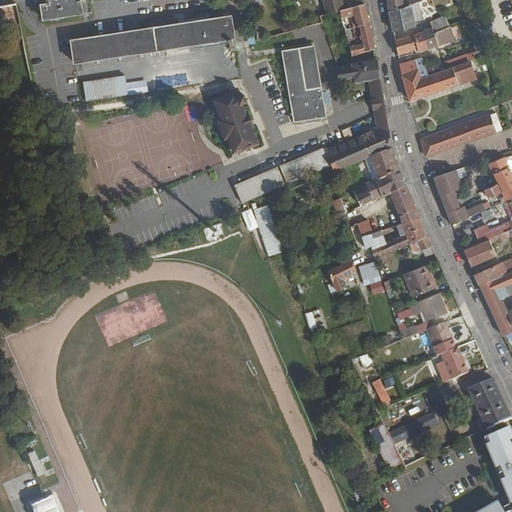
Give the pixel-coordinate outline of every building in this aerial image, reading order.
[(42,5),(44,20),(84,13),(81,0),(47,0),(48,4),(42,5)] [(322,0),(326,14),(340,10),(343,9),(340,0),(322,0)] [(387,0),(388,12),(389,12),(408,6),(410,5),(422,0),(387,0)] [(0,22),(18,19),(15,3),(0,5),(0,22)] [(350,15),(353,27),(356,26),(368,23),(363,3),(362,3),(347,8),(343,9),(340,10),(341,17),(350,15)] [(389,12),(394,32),(415,26),(410,5),(408,6),(389,12)] [(71,40),(75,63),(228,40),(228,43),(233,43),(232,40),(234,39),(231,16),(71,40)] [(431,22),(432,28),(434,33),(450,27),(448,22),(447,23),(445,17),(431,22)] [(356,26),(359,38),(361,38),(362,41),(349,45),(351,56),(374,48),(368,23),(356,26)] [(434,33),(437,43),(439,42),(453,37),(450,27),(434,33)] [(422,31),(428,49),(438,46),(437,43),(434,33),(432,28),(422,31)] [(414,34),(417,50),(418,52),(428,49),(422,31),(414,34)] [(395,41),(399,56),(403,55),(403,53),(417,50),(414,34),(395,41)] [(282,51),(294,122),(324,116),(312,45),(282,51)] [(18,72),(26,109),(36,106),(24,48),(17,50),(21,72),(18,72)] [(446,62),(448,69),(471,61),(481,58),(478,51),(446,62)] [(400,63),(403,76),(418,72),(420,78),(429,76),(423,57),(400,63)] [(324,149),(334,171),(369,156),(391,146),(387,124),(380,81),(376,60),(336,67),(338,82),(352,79),(353,81),(369,80),(376,126),(324,149)] [(429,76),(420,78),(418,72),(403,76),(410,100),(477,77),(471,61),(448,69),(445,70),(441,72),(430,75),(429,76)] [(428,69),(430,75),(441,72),(439,66),(428,69)] [(85,81),(87,100),(128,94),(126,75),(85,81)] [(212,99),(220,118),(216,119),(223,139),(227,137),(233,152),(257,143),(251,126),(252,125),(248,115),(246,116),(242,104),(245,102),(243,95),(238,96),(236,90),(212,99)] [(497,112),(490,115),(496,132),(503,129),(497,112)] [(490,115),(422,140),(426,154),(496,132),(490,115)] [(369,156),(377,177),(398,167),(391,146),(369,156)] [(323,150),(279,169),(286,185),(330,167),(323,150)] [(489,163),(503,190),(511,185),(511,170),(505,156),(489,163)] [(377,177),(364,183),(365,185),(372,199),(380,194),(382,197),(389,193),(404,184),(398,167),(377,177)] [(276,170),(234,188),(242,204),(283,186),(276,170)] [(435,177),(439,188),(461,181),(456,170),(435,177)] [(439,188),(446,204),(458,199),(455,190),(464,188),(462,181),(461,181),(439,188)] [(389,193),(400,224),(420,217),(405,184),(404,184),(389,193)] [(486,190),(490,197),(502,191),(498,184),(486,190)] [(352,191),(360,205),(372,199),(365,185),(352,191)] [(511,185),(503,190),(507,197),(509,200),(511,198),(511,185)] [(338,198),(346,213),(360,205),(352,191),(338,198)] [(330,201),(336,214),(331,217),(335,225),(341,222),(344,228),(349,226),(345,213),(346,213),(338,198),(330,201)] [(491,204),(493,207),(504,202),(502,199),(491,204)] [(449,212),(454,224),(488,209),(486,204),(485,203),(467,211),(465,206),(449,212)] [(267,256),(282,252),(268,205),(252,209),(261,239),(254,240),(257,248),(264,246),(267,256)] [(369,247),(372,255),(373,258),(409,243),(427,236),(420,217),(400,224),(403,234),(383,242),(378,231),(369,234),(362,237),(365,248),(369,247)] [(353,227),(357,239),(362,237),(369,234),(365,223),(353,227)] [(511,229),(498,235),(501,241),(511,236),(511,229)] [(409,243),(412,252),(416,253),(423,250),(426,257),(435,253),(427,235),(427,236),(409,243)] [(464,250),(471,267),(496,256),(492,245),(501,241),(498,235),(488,239),(488,240),(464,250)] [(511,260),(501,265),(501,263),(475,276),(479,285),(511,272),(511,260)] [(328,271),(336,291),(344,287),(342,282),(340,277),(344,276),(354,271),(350,261),(328,271)] [(379,277),(375,263),(359,268),(363,282),(379,277)] [(404,274),(413,297),(434,288),(429,274),(425,266),(404,274)] [(511,283),(511,272),(479,285),(498,325),(503,337),(511,332),(511,323),(507,311),(501,296),(506,294),(503,287),(511,283)] [(429,274),(434,288),(437,287),(431,273),(429,274)] [(389,280),(383,283),(386,291),(392,289),(389,280)] [(374,296),(384,292),(382,283),(371,287),(374,296)] [(413,303),(421,323),(441,315),(433,295),(413,303)] [(411,308),(396,313),(399,321),(413,316),(411,308)] [(313,312),(305,313),(309,332),(317,330),(313,312)] [(425,329),(432,347),(452,339),(445,322),(425,329)] [(413,325),(397,332),(400,339),(416,333),(413,325)] [(379,346),(390,344),(388,335),(377,337),(379,346)] [(452,339),(434,346),(437,355),(442,353),(456,348),(452,339)] [(456,348),(442,353),(453,379),(470,372),(458,347),(456,348)] [(367,353),(358,356),(365,370),(373,366),(367,353)] [(372,383),(383,405),(390,401),(379,379),(372,383)] [(468,390),(486,430),(505,421),(511,419),(502,399),(497,390),(492,379),(468,390)] [(369,431),(390,471),(403,464),(393,444),(388,433),(375,408),(370,410),(378,427),(369,431)] [(432,413),(388,433),(393,444),(437,423),(432,413)] [(386,423),(387,429),(398,426),(396,421),(386,423)] [(511,439),(511,435),(505,421),(486,430),(489,436),(487,437),(490,443),(486,445),(497,469),(501,467),(507,479),(503,481),(511,500),(511,510),(509,511),(502,511),(501,510),(498,504),(483,511),(511,511),(511,456),(511,457),(509,458),(502,444),(505,442),(511,439)] [(1,440),(5,450),(14,446),(10,436),(1,440)] [(509,458),(511,457),(510,453),(511,452),(511,443),(507,446),(505,442),(502,444),(509,458)] [(35,451),(28,453),(35,477),(42,475),(35,451)] [(501,467),(497,469),(503,481),(507,479),(501,467)] [(31,506),(33,511),(61,511),(53,493),(48,495),(50,498),(39,502),(31,506)] [(511,503),(501,510),(502,511),(509,511),(511,510),(511,503)]
